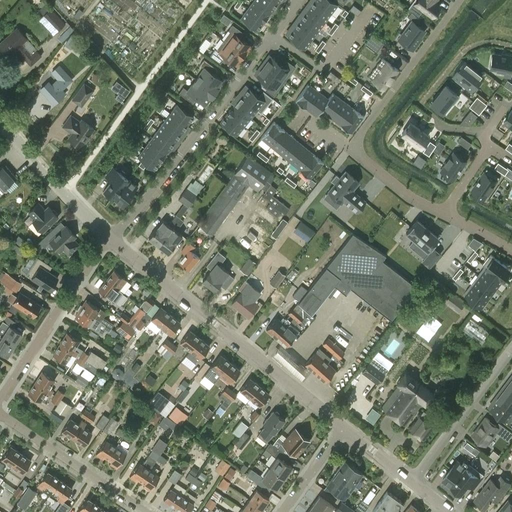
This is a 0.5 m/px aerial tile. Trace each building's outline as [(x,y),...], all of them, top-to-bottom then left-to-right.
[(270,12),(253,0),(247,9),(264,21),(270,12)] [(253,0),(270,12),(277,3),(272,0),(253,0)] [(314,0),(314,1),(331,13),(337,4),(331,0),(314,0)] [(414,3),(410,9),(416,13),(420,8),(422,10),(431,17),(439,6),(434,2),(436,0),(413,0),(412,2),(414,3)] [(331,13),(314,1),(307,9),(324,22),(331,13)] [(56,32),(65,24),(50,8),(41,16),(56,32)] [(264,21),(247,9),(240,17),(257,30),(264,21)] [(324,22),(307,9),(301,18),(318,31),(324,22)] [(407,17),(417,24),(421,19),(416,16),(411,12),(407,17)] [(318,31),(301,18),(294,27),(311,40),(318,31)] [(399,39),(411,48),(424,30),(412,21),(399,39)] [(223,40),(243,55),(250,45),(239,37),(242,32),(232,24),(228,30),(230,31),(223,40)] [(16,27),(0,42),(0,48),(7,56),(16,49),(30,65),(41,55),(35,49),(36,49),(16,27)] [(311,40),(294,27),(288,36),(304,48),(311,40)] [(376,52),(383,43),(371,34),(364,44),(376,52)] [(71,47),(77,39),(71,35),(64,44),(70,48),(71,47)] [(235,64),(243,55),(223,40),(216,49),(215,48),(209,55),(220,63),(224,56),(235,64)] [(511,72),(511,54),(506,54),(505,56),(492,54),(490,68),(497,70),(497,72),(503,73),(504,71),(511,72)] [(270,56),(263,66),(284,81),(295,67),(285,59),(281,64),(270,56)] [(382,58),(368,77),(384,89),(388,82),(389,83),(394,76),(393,76),(398,70),(382,58)] [(195,79),(214,93),(218,88),(217,87),(222,81),(211,73),(215,67),(204,59),(199,65),(203,68),(195,79)] [(453,76),(471,90),(482,76),(464,62),(453,76)] [(47,82),(40,89),(53,104),(64,94),(61,89),(71,80),(58,66),(51,72),(58,79),(51,86),(47,82)] [(263,66),(256,75),(267,83),(263,88),(273,96),(284,81),(263,66)] [(214,93),(195,79),(187,90),(183,87),(179,93),(190,101),(194,96),(205,104),(210,97),(210,98),(214,93)] [(84,82),(71,100),(77,104),(81,107),(88,97),(94,90),(94,89),(84,82)] [(112,88),(119,93),(116,98),(121,101),(124,97),(129,90),(117,82),(112,88)] [(305,108),(318,91),(308,84),(295,100),(305,108)] [(453,104),(459,96),(445,85),(430,104),(441,112),(450,102),(453,104)] [(241,96),(257,109),(261,112),(272,99),(263,91),(259,96),(248,87),(241,96)] [(318,91),(305,108),(306,109),(306,108),(316,116),(320,110),(328,99),(318,91)] [(330,117),(343,101),(332,93),(328,99),(320,110),(330,117)] [(250,118),(257,109),(241,96),(234,104),(250,118)] [(473,102),(482,109),(486,104),(477,97),(473,102)] [(340,125),(353,108),(352,108),(343,101),(330,117),(340,125)] [(478,114),(482,109),(473,102),(469,106),(478,114)] [(176,104),(170,112),(187,125),(193,116),(176,104)] [(243,126),(250,118),(234,104),(227,113),(243,126)] [(353,108),(340,125),(351,133),(363,116),(353,108)] [(461,120),(468,125),(476,115),(469,109),(461,120)] [(170,112),(163,121),(180,134),(187,125),(170,112)] [(243,126),(227,113),(220,121),(236,135),(243,126)] [(71,132),(71,133),(68,138),(73,142),(74,144),(77,146),(79,146),(80,147),(93,129),(81,120),(79,122),(70,115),(62,126),(68,131),(69,130),(71,132)] [(157,130),(174,143),(180,134),(163,121),(157,130)] [(270,146),(284,130),(274,121),(260,138),(270,146)] [(410,122),(401,134),(420,147),(428,136),(410,122)] [(157,130),(150,139),(167,151),(174,143),(157,130)] [(284,130),(270,146),(280,154),(293,138),(284,130)] [(461,136),(457,141),(467,148),(471,143),(461,136)] [(280,154),(290,162),(303,146),(293,138),(280,154)] [(150,139),(144,148),(161,160),(167,151),(150,139)] [(429,141),(422,151),(428,155),(435,145),(429,141)] [(299,170),(313,153),(303,146),(290,162),(299,170)] [(161,160),(144,148),(137,156),(154,169),(161,160)] [(453,152),(440,171),(453,180),(465,161),(453,152)] [(313,153),(299,170),(310,178),(323,162),(313,153)] [(257,191),(260,186),(265,179),(271,171),(248,154),(234,173),(233,173),(220,191),(235,202),(248,184),(257,191)] [(197,176),(202,181),(213,168),(208,163),(197,176)] [(498,163),(494,168),(505,175),(508,170),(498,163)] [(0,194),(6,189),(4,187),(13,179),(1,167),(0,167),(0,194)] [(113,197),(127,179),(113,167),(105,177),(110,181),(103,190),(113,198),(113,197)] [(487,169),(472,191),(484,199),(499,177),(487,169)] [(343,201),(356,212),(365,201),(352,190),(359,182),(345,171),(339,178),(336,175),(331,181),(334,184),(328,192),(341,203),(343,201)] [(113,197),(122,204),(137,186),(127,179),(113,197)] [(191,181),(186,187),(196,194),(203,185),(195,179),(192,183),(191,181)] [(265,179),(260,186),(265,191),(261,196),(270,202),(266,207),(271,211),(275,206),(285,215),(289,209),(272,195),(277,189),(271,184),(269,183),(265,179)] [(179,217),(187,207),(196,195),(187,188),(178,199),(183,203),(175,214),(179,217)] [(38,203),(27,211),(34,218),(31,221),(42,232),(58,217),(56,215),(57,213),(53,210),(51,210),(48,206),(44,210),(38,203)] [(258,214),(270,224),(274,219),(262,210),(258,214)] [(167,253),(181,236),(175,231),(178,226),(181,228),(185,222),(175,215),(172,220),(175,223),(167,234),(158,246),(167,253)] [(197,223),(197,224),(208,232),(212,234),(217,227),(202,216),(197,223)] [(282,218),(270,234),(275,238),(287,222),(282,218)] [(175,223),(172,220),(168,225),(162,221),(157,227),(148,238),(158,246),(167,234),(175,223)] [(406,233),(427,251),(427,250),(430,252),(422,261),(429,267),(440,253),(433,248),(430,246),(438,237),(417,220),(406,233)] [(304,231),(301,235),(307,240),(314,231),(301,222),(298,226),(304,231)] [(72,239),(74,237),(75,236),(65,226),(62,229),(57,224),(39,242),(45,237),(59,252),(62,249),(68,255),(78,245),(72,239)] [(196,231),(206,239),(202,245),(207,248),(213,240),(208,236),(210,234),(199,226),(196,231)] [(298,301),(297,303),(302,307),(308,311),(311,314),(326,294),(330,297),(338,287),(345,294),(350,287),(356,292),(363,297),(363,298),(362,300),(363,302),(364,304),(390,266),(382,260),(385,255),(352,233),(344,244),(313,283),(307,290),(298,301)] [(18,235),(14,240),(20,245),(24,240),(18,235)] [(474,238),(469,244),(471,247),(477,240),(474,238)] [(183,254),(178,261),(188,269),(198,257),(193,253),(197,249),(188,241),(180,251),(183,254)] [(11,248),(18,253),(21,249),(14,244),(11,248)] [(218,251),(211,259),(219,265),(225,257),(218,251)] [(491,255),(483,265),(485,266),(503,280),(511,270),(491,255)] [(37,257),(26,274),(49,289),(57,277),(46,270),(49,265),(37,257)] [(248,257),(239,269),(247,275),(256,263),(248,257)] [(208,272),(201,281),(213,290),(219,284),(226,289),(234,278),(228,273),(229,272),(219,265),(211,259),(206,265),(211,269),(209,272),(208,272)] [(390,266),(364,304),(366,305),(369,305),(371,303),(391,319),(416,287),(390,266)] [(485,266),(478,275),(496,289),(503,280),(485,266)] [(114,270),(106,280),(122,293),(123,294),(131,284),(130,283),(126,280),(114,270)] [(275,287),(285,275),(278,270),(269,283),(275,287)] [(5,272),(0,279),(0,281),(7,286),(13,277),(5,272)] [(478,275),(471,284),(489,298),(496,289),(478,275)] [(106,280),(98,290),(114,303),(115,302),(119,306),(127,297),(123,294),(122,293),(106,280)] [(238,289),(241,292),(231,304),(247,317),(258,305),(254,301),(260,293),(245,280),(238,289)] [(471,284),(464,294),(482,307),(489,298),(471,284)] [(292,296),(298,301),(307,290),(301,285),(292,296)] [(19,292),(16,297),(11,293),(7,300),(12,303),(12,304),(9,309),(14,313),(18,307),(31,316),(39,304),(19,292)] [(272,292),(268,298),(272,302),(277,296),(272,292)] [(147,296),(139,306),(146,311),(154,302),(147,296)] [(78,306),(111,328),(114,324),(103,317),(106,312),(86,299),(82,306),(80,304),(78,306)] [(455,306),(454,308),(459,311),(465,303),(461,299),(455,306)] [(297,312),(302,307),(297,303),(287,313),(292,318),(293,318),(298,312),(297,312)] [(78,312),(75,316),(102,334),(105,330),(109,332),(111,328),(78,306),(76,310),(78,312)] [(151,319),(160,327),(170,315),(161,307),(151,319)] [(292,318),(288,322),(275,338),(285,347),(295,335),(298,331),(292,326),(297,321),(298,323),(305,315),(308,317),(311,314),(308,311),(302,307),(297,312),(298,312),(293,318),(292,318)] [(119,317),(123,320),(126,323),(130,318),(123,312),(119,317)] [(145,326),(151,319),(152,318),(145,313),(141,319),(140,318),(135,325),(140,329),(143,325),(145,326)] [(1,321),(0,322),(0,335),(14,344),(21,333),(12,327),(15,321),(6,315),(3,320),(2,321),(1,321)] [(180,322),(170,315),(160,327),(170,335),(180,322)] [(265,329),(275,338),(288,322),(284,318),(281,322),(276,318),(265,329)] [(481,342),(488,332),(469,318),(462,328),(481,342)] [(134,329),(126,323),(123,320),(115,329),(125,337),(124,338),(128,341),(135,332),(133,330),(134,329)] [(180,342),(190,350),(199,338),(189,330),(180,342)] [(60,344),(77,355),(79,356),(83,351),(76,346),(80,341),(67,333),(60,344)] [(0,351),(7,356),(14,344),(0,335),(0,351)] [(157,350),(163,355),(167,349),(172,343),(167,338),(162,345),(157,350)] [(199,338),(190,350),(185,355),(195,363),(199,358),(209,346),(199,338)] [(328,338),(322,344),(331,352),(336,346),(328,338)] [(119,353),(123,347),(116,343),(113,348),(119,353)] [(167,349),(163,355),(161,356),(166,360),(177,347),(172,343),(167,349)] [(75,357),(77,355),(60,344),(53,355),(65,363),(65,364),(69,367),(76,357),(75,357)] [(277,346),(272,352),(300,377),(305,371),(277,346)] [(344,353),(336,346),(331,352),(338,359),(344,353)] [(319,348),(304,364),(314,373),(328,357),(319,348)] [(79,356),(85,360),(86,360),(95,367),(100,370),(106,360),(102,357),(91,350),(89,354),(83,351),(79,356)] [(220,355),(210,367),(204,375),(214,383),(220,375),(230,363),(220,355)] [(89,381),(94,374),(97,369),(85,360),(79,356),(75,361),(82,366),(85,368),(79,375),(75,380),(86,387),(89,382),(89,381)] [(330,358),(328,357),(314,373),(324,382),(334,370),(326,363),(330,358)] [(361,373),(377,384),(387,369),(372,358),(361,373)] [(239,371),(230,363),(220,375),(230,382),(239,371)] [(116,378),(119,378),(121,375),(121,372),(119,369),(115,369),(113,372),(113,375),(116,378)] [(42,372),(35,383),(52,394),(54,391),(49,388),(54,380),(42,372)] [(381,408),(388,413),(403,393),(408,397),(418,383),(404,372),(396,383),(398,384),(381,408)] [(156,380),(150,375),(145,381),(151,386),(156,380)] [(240,390),(249,398),(259,386),(249,378),(240,390)] [(178,385),(183,389),(188,383),(183,379),(178,385)] [(50,396),(52,394),(35,383),(28,394),(40,402),(46,393),(50,396)] [(432,393),(418,383),(408,397),(403,393),(388,413),(404,426),(422,402),(424,404),(432,393)] [(227,397),(226,396),(231,390),(226,386),(218,396),(223,401),(227,397)] [(268,394),(259,386),(249,398),(259,406),(268,394)] [(54,395),(61,399),(64,393),(58,389),(54,395)] [(236,395),(231,390),(226,396),(227,397),(223,401),(219,407),(224,411),(236,395)] [(511,396),(504,390),(498,399),(511,409),(511,396)] [(158,391),(148,404),(158,412),(168,400),(158,391)] [(57,405),(61,399),(54,395),(51,400),(57,405)] [(511,409),(498,399),(491,408),(507,420),(510,423),(511,420),(511,409)] [(90,412),(95,416),(98,411),(93,407),(90,412)] [(187,415),(176,407),(169,416),(180,424),(187,415)] [(85,419),(90,412),(84,409),(80,415),(85,419)] [(60,423),(64,417),(54,410),(50,416),(60,423)] [(154,424),(161,415),(155,410),(148,420),(154,424)] [(205,410),(202,415),(207,419),(210,414),(205,410)] [(255,410),(249,417),(254,421),(260,414),(255,410)] [(266,442),(268,439),(274,433),(275,433),(285,421),(274,411),(263,424),(265,426),(258,435),(266,442)] [(95,416),(90,412),(85,419),(91,422),(95,416)] [(101,429),(109,418),(103,414),(95,425),(101,429)] [(111,416),(102,430),(109,434),(118,421),(111,416)] [(419,438),(420,437),(423,440),(433,427),(430,424),(422,418),(419,416),(409,429),(412,431),(411,432),(419,438)] [(473,436),(485,445),(496,431),(507,440),(511,433),(499,423),(497,426),(486,418),(473,436)] [(61,431),(72,438),(83,422),(81,421),(78,425),(70,419),(61,431)] [(171,420),(168,425),(173,428),(176,424),(171,420)] [(238,437),(248,426),(241,420),(231,432),(238,437)] [(86,424),(83,422),(72,438),(83,446),(91,433),(83,428),(86,424)] [(122,437),(125,432),(119,427),(115,432),(122,437)] [(278,436),(272,444),(288,455),(291,451),(296,456),(309,441),(295,428),(286,438),(283,441),(279,437),(278,436)] [(132,437),(125,432),(122,437),(129,441),(132,437)] [(241,449),(250,437),(244,432),(234,443),(241,449)] [(138,463),(129,476),(136,481),(137,479),(141,481),(149,470),(155,459),(159,454),(160,455),(167,444),(160,438),(152,450),(148,455),(141,464),(138,463)] [(104,456),(108,459),(115,447),(105,440),(96,454),(102,458),(104,456)] [(265,449),(276,457),(269,466),(283,477),(291,466),(285,462),(289,456),(270,442),(265,449)] [(1,459),(12,466),(20,454),(9,447),(1,459)] [(115,447),(108,459),(111,461),(110,463),(116,468),(126,454),(115,447)] [(475,447),(474,447),(471,451),(476,455),(480,450),(475,447)] [(31,461),(20,454),(12,466),(22,473),(31,461)] [(166,459),(160,455),(159,454),(155,459),(162,464),(166,459)] [(222,475),(229,464),(222,459),(214,470),(222,475)] [(326,484),(336,492),(354,467),(344,460),(326,484)] [(443,478),(452,485),(452,486),(467,468),(466,467),(457,460),(443,478)] [(452,486),(452,485),(452,486),(461,493),(468,485),(473,489),(481,479),(476,475),(479,471),(469,463),(466,467),(467,468),(452,486)] [(192,466),(188,472),(194,476),(198,470),(192,466)] [(283,477),(269,466),(261,477),(276,488),(283,477)] [(230,467),(225,476),(229,479),(235,471),(230,467)] [(362,474),(354,467),(336,492),(344,498),(353,486),(356,489),(361,482),(357,480),(362,474)] [(173,468),(167,478),(175,483),(181,473),(173,468)] [(246,475),(255,481),(260,475),(251,469),(246,475)] [(149,470),(141,481),(144,484),(143,486),(150,491),(159,477),(149,470)] [(203,479),(206,475),(201,471),(198,476),(203,479)] [(37,486),(49,495),(59,480),(46,472),(37,486)] [(191,482),(195,477),(188,473),(185,478),(191,482)] [(201,482),(195,477),(191,482),(197,487),(201,482)] [(223,478),(221,482),(227,486),(230,482),(223,478)] [(496,483),(491,479),(474,500),(485,509),(495,496),(499,499),(511,484),(506,480),(504,483),(499,480),(496,483)] [(59,480),(49,495),(62,503),(72,489),(59,480)] [(227,486),(221,482),(218,485),(225,490),(227,486)] [(23,490),(18,486),(13,493),(19,497),(23,490)] [(28,486),(17,503),(25,508),(36,491),(28,486)] [(163,499),(174,507),(182,496),(170,488),(163,499)] [(256,489),(248,499),(261,509),(268,499),(256,489)] [(372,511),(383,511),(394,497),(386,491),(372,511)] [(319,495),(310,507),(317,511),(327,511),(333,505),(319,495)] [(182,496),(174,507),(181,511),(187,511),(193,504),(182,496)] [(207,501),(214,506),(216,502),(209,497),(207,501)] [(395,511),(402,502),(394,497),(383,511),(395,511)] [(95,511),(99,507),(86,499),(77,511),(95,511)] [(245,511),(258,511),(261,509),(248,499),(241,509),(245,511)] [(362,511),(368,504),(362,500),(354,511),(355,511),(362,511)] [(497,511),(508,511),(511,508),(511,502),(508,500),(497,511)] [(204,505),(211,510),(214,506),(207,501),(204,505)] [(342,502),(335,511),(336,511),(355,511),(354,511),(342,502)]
